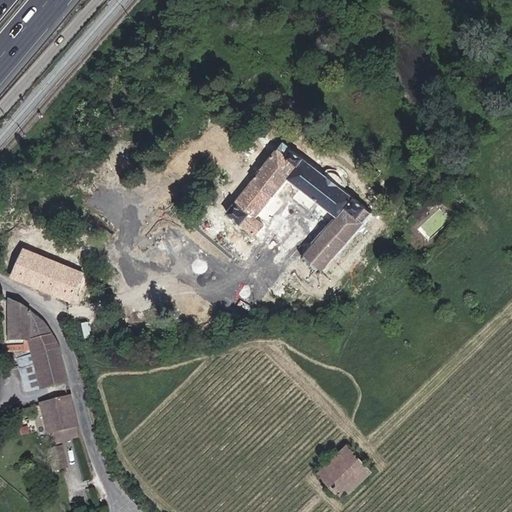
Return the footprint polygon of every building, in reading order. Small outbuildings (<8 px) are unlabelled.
[(367,209),(368,208),(343,188),(321,171),(284,142),(278,150),(276,150),(226,213),(256,236),(266,226),(256,219),(273,197),(274,198),(289,179),(337,217),(303,256),(321,273),(365,223),(364,223),(373,213),(367,209)] [(345,180),(346,175),(345,172),(342,170),(339,168),(337,167),(334,167),(334,170),(329,169),(324,169),(321,171),(343,188),(345,188),(347,186),(347,183),(345,180)] [(422,202),(430,210),(440,200),(433,192),(422,202)] [(419,220),(430,210),(422,202),(412,212),(419,220)] [(12,277),(71,301),(84,273),(25,250),(23,249),(12,277)] [(30,352),(26,341),(28,314),(6,302),(6,342),(24,342),(24,346),(24,352),(30,352)] [(65,383),(57,352),(46,329),(36,320),(28,314),(26,341),(30,352),(24,352),(14,353),(25,393),(65,383)] [(58,443),(78,438),(68,398),(39,405),(46,434),(56,432),(58,443)] [(54,447),(59,469),(67,467),(62,445),(54,447)] [(344,499),(373,472),(347,445),(318,473),(344,499)]
